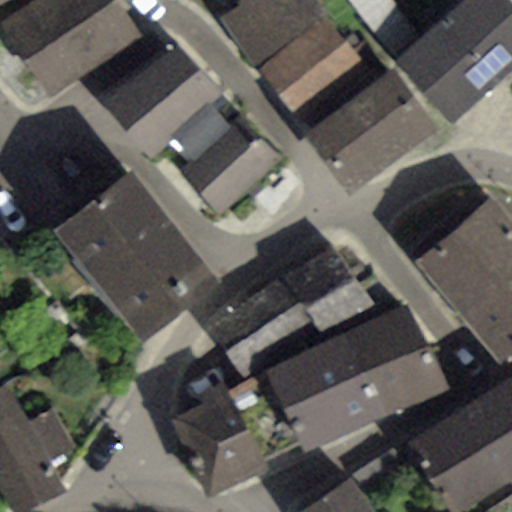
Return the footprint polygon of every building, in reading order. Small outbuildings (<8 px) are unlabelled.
[(113,0),(22,0),(4,12),(53,86),(133,30),(113,0)] [(328,12),(320,0),(242,0),(223,13),(255,60),(324,14),(328,12)] [(511,54),(511,0),(457,0),(391,60),(443,116),(511,54)] [(324,14),(255,60),(294,112),(326,89),(357,65),(324,14)] [(173,39),(95,95),(146,152),(151,147),(162,157),(170,149),(180,159),(175,163),(214,210),(276,152),(236,109),(223,121),(204,99),(217,87),(173,39)] [(424,117),(390,75),(353,103),(386,148),(424,117)] [(313,132),(346,177),(386,148),(353,103),(347,97),(344,92),(315,113),(323,125),(313,132)] [(184,248),(123,172),(59,223),(140,329),(179,296),(204,276),(184,248)] [(458,199),(406,248),(415,258),(422,252),(460,298),(494,268),(511,289),(511,232),(482,197),(467,210),(458,199)] [(328,241),(282,269),(318,322),(316,324),(322,333),(370,303),(328,241)] [(460,298),(502,347),(511,338),(511,289),(494,268),(460,298)] [(282,269),(206,322),(241,374),(316,324),(318,322),(282,269)] [(372,402),(435,375),(399,304),(337,332),(372,402)] [(338,417),(372,402),(337,332),(300,348),(338,417)] [(338,417),(300,348),(265,365),(301,433),(338,417)] [(222,389),(172,415),(201,480),(253,455),(301,433),(265,365),(222,389)] [(511,372),(406,438),(448,504),(503,468),(511,478),(511,477),(511,372)] [(0,483),(11,502),(55,482),(39,455),(63,441),(44,408),(21,421),(0,384),(0,483)] [(350,492),(322,511),(369,511),(343,474),(339,477),(350,492)]
